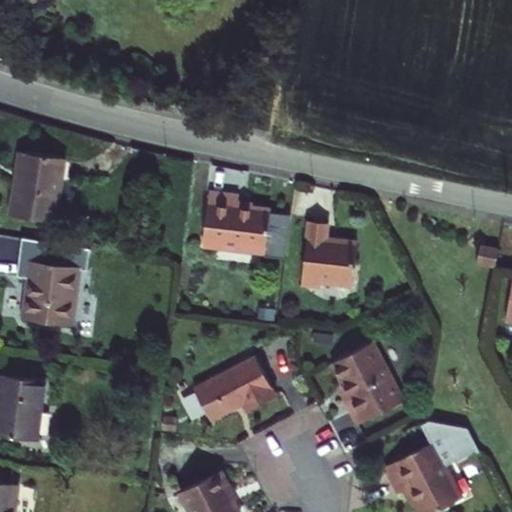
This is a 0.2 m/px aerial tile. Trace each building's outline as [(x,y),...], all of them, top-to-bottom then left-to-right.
[(67,150),(21,144),(16,178),(11,213),(58,218),(67,150)] [(227,192),(213,191),(207,243),(268,250),(273,208),(241,204),(241,194),(227,192)] [(320,221),(311,219),(305,282),(323,285),(323,279),(353,283),(357,240),(328,237),(329,222),(320,221)] [(499,248),(480,244),(476,265),(495,268),(499,248)] [(76,261),(16,255),(15,264),(14,272),(28,274),(22,315),(68,320),(76,261)] [(494,293),(511,295),(511,281),(511,272),(496,271),(494,293)] [(373,341),(336,361),(354,394),(347,397),(354,409),(360,422),(404,398),(373,341)] [(255,354),(196,386),(212,418),(253,398),(257,405),(267,400),(277,395),(255,354)] [(47,376),(0,371),(0,374),(0,428),(40,434),(47,376)] [(431,443),(386,468),(393,480),(399,492),(407,488),(419,511),(432,511),(461,497),(431,443)] [(221,469),(181,491),(192,511),(241,511),(227,487),(230,485),(225,477),(221,469)] [(11,511),(16,475),(0,473),(0,511),(11,511)]
